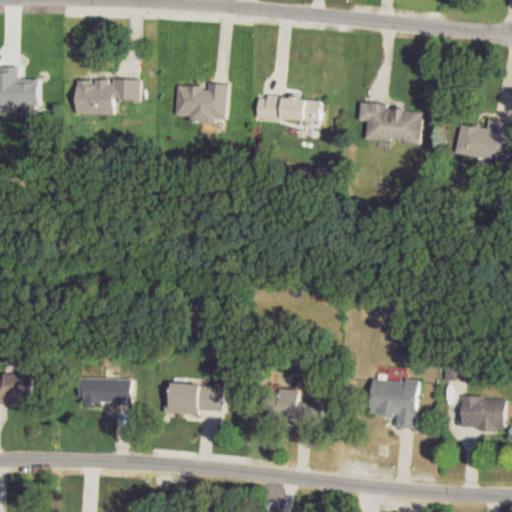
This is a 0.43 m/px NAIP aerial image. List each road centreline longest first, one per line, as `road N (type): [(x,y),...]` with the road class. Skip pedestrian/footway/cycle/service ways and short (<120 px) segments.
road 1 (residential): [(0,459),(511,498)]
road 2 (residential): [(94,0),(511,38)]
